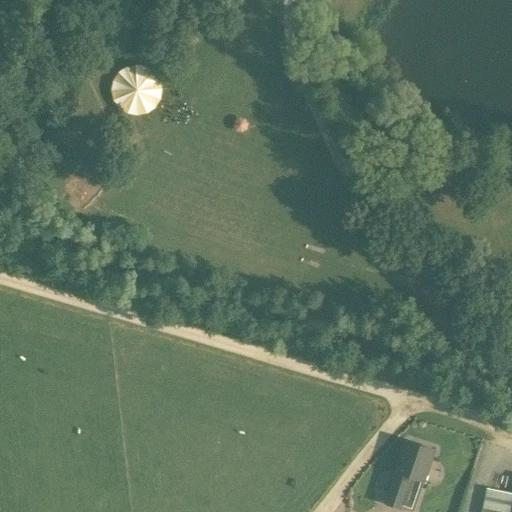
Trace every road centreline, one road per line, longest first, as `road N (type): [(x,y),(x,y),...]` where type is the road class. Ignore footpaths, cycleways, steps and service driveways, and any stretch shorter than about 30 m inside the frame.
road 1 (track): [(407,397),(0,274)]
road 2 (track): [(317,511),(407,397)]
